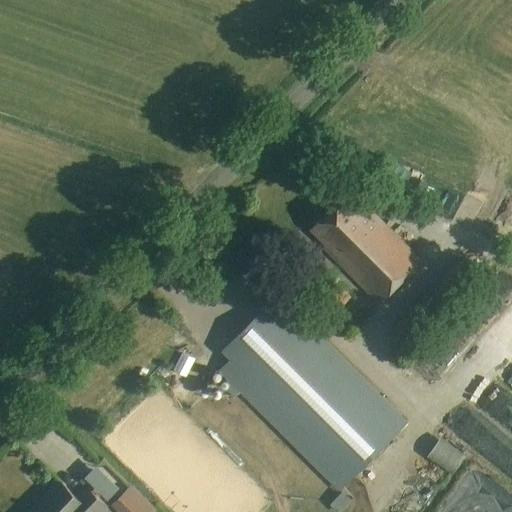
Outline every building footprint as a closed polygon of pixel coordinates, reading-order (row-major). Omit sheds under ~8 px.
[(378,303),(420,261),(349,190),(311,229),(326,244),(322,247),(378,303)] [(395,323),(409,338),(475,274),(460,259),(395,323)] [(336,488),(403,421),(277,296),(221,352),(235,366),(224,377),(336,488)] [(457,346),(484,315),(468,300),(440,331),(457,346)] [(511,429),(511,407),(506,403),(511,397),(494,384),(484,397),(502,411),(497,418),(511,429)] [(154,419),(156,422),(178,403),(161,385),(109,431),(123,446),(154,419)] [(458,436),(485,460),(503,440),(476,416),(458,436)] [(72,471),(83,462),(66,442),(55,451),(72,471)] [(511,451),(501,461),(509,471),(511,467),(511,451)] [(81,511),(99,511),(106,506),(85,485),(73,497),(58,483),(28,511),(78,511),(80,511),(81,511)] [(131,484),(111,505),(118,511),(154,511),(157,510),(131,484)] [(401,509),(415,502),(410,493),(396,499),(401,509)]
